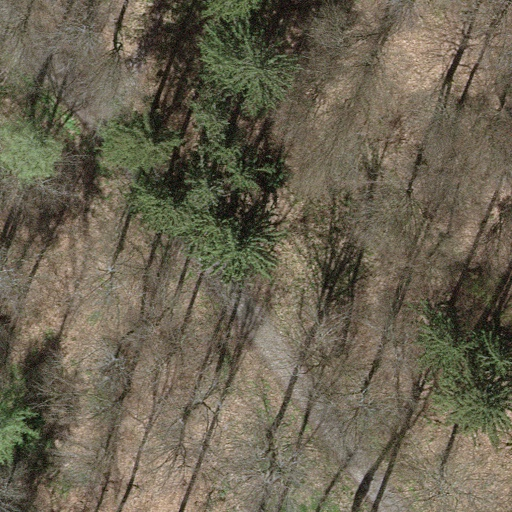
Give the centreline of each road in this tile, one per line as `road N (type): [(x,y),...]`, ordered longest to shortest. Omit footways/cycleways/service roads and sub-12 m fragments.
road 1 (track): [(381,511),(30,27),(0,7)]
road 2 (track): [(165,0),(164,60),(141,100),(103,137)]
